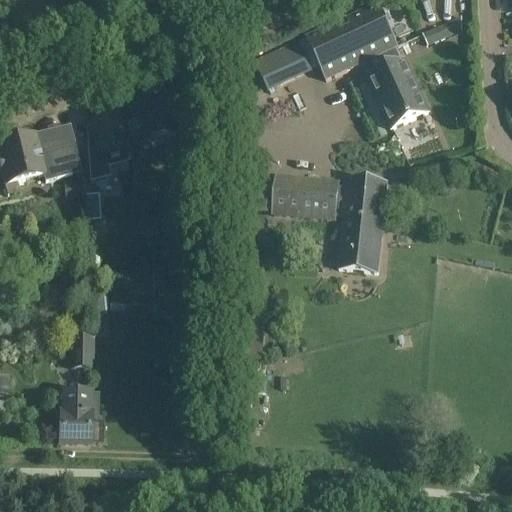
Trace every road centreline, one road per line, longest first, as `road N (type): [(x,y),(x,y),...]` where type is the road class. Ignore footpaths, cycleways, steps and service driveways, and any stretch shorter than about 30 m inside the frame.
road 1 (unclassified): [(0,106),(265,0)]
road 2 (residential): [(489,0),(493,105),(511,152)]
